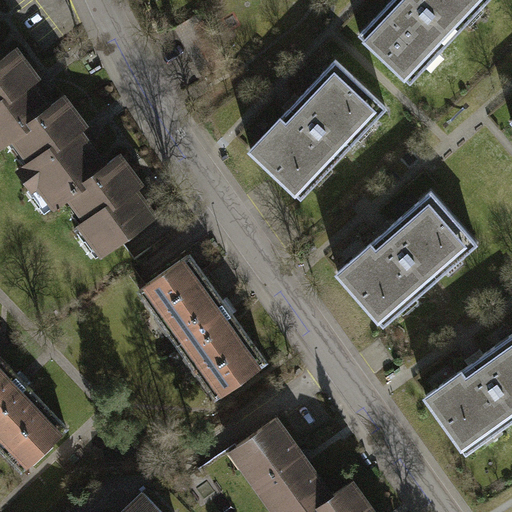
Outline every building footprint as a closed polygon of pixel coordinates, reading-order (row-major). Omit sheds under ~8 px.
[(486,0),(391,0),(359,35),(411,83),(486,0)] [(202,15),(176,29),(203,80),(229,66),(202,15)] [(0,143),(5,140),(53,106),(32,77),(38,72),(15,40),(0,50),(0,143)] [(331,59),(247,148),(300,198),(385,110),(331,59)] [(21,172),(44,205),(59,195),(105,163),(84,133),(91,129),(67,96),(53,106),(5,140),(26,168),(21,172)] [(74,227),(98,260),(159,217),(138,188),(144,184),(121,151),(105,163),(59,195),(79,223),(74,227)] [(432,189),(336,274),(383,327),(479,242),(432,189)] [(187,252),(140,285),(218,395),(265,362),(187,252)] [(511,334),(425,397),(467,454),(511,421),(511,334)] [(64,423),(0,355),(0,441),(21,463),(64,423)] [(277,408),(224,445),(270,511),(309,511),(337,493),(277,408)] [(309,511),(380,511),(357,479),(337,493),(309,511)] [(171,511),(143,482),(111,511),(171,511)]
